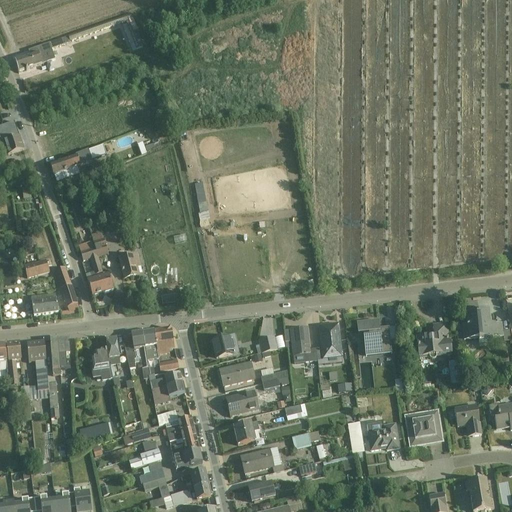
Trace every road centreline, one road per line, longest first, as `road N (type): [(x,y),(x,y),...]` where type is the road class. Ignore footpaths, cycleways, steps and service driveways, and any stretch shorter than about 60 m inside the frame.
road 1 (residential): [(178,317),(511,274)]
road 2 (unclassified): [(91,326),(0,57)]
road 3 (residential): [(224,511),(178,317)]
